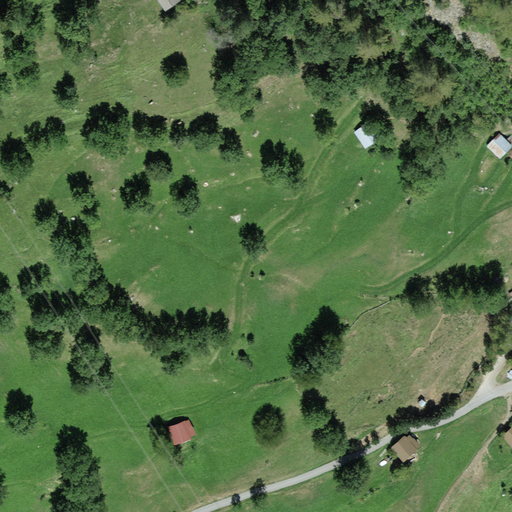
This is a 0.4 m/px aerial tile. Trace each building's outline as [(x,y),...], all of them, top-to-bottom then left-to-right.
[(183,0),(161,0),(169,11),(183,0)] [(385,136),(372,118),(355,131),(369,148),(385,136)] [(511,148),(511,138),(504,131),(489,147),(503,159),(511,148)] [(194,419),(175,424),(180,444),(199,439),(194,419)] [(420,450),(408,436),(395,448),(407,461),(420,450)]
